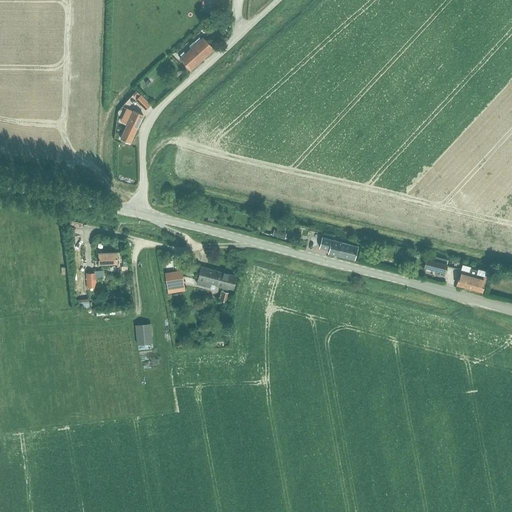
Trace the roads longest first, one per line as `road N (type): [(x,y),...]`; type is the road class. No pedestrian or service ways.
road 1 (tertiary): [(511,308),(142,214)]
road 2 (unclassified): [(142,214),(143,127),(276,0)]
road 3 (tertiary): [(142,214),(0,184)]
